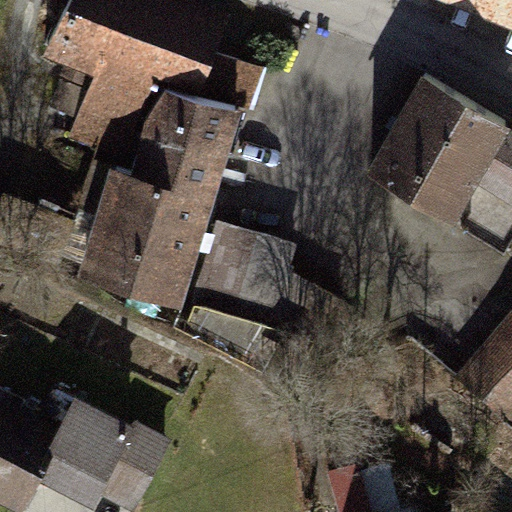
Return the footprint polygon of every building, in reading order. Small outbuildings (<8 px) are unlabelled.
[(237,12),(204,0),(74,0),(53,58),(99,78),(79,132),(141,158),(137,171),(115,164),(84,275),(283,329),(304,244),(219,219),(263,68),(223,55),(237,12)] [(511,0),(442,0),(511,30),(511,0)] [(511,116),(428,72),(375,174),(463,219),(477,193),(511,211),(511,116)] [(511,318),(465,376),(511,414),(511,318)] [(60,420),(0,392),(0,490),(28,503),(42,472),(128,511),(138,511),(175,432),(75,387),(60,420)]
